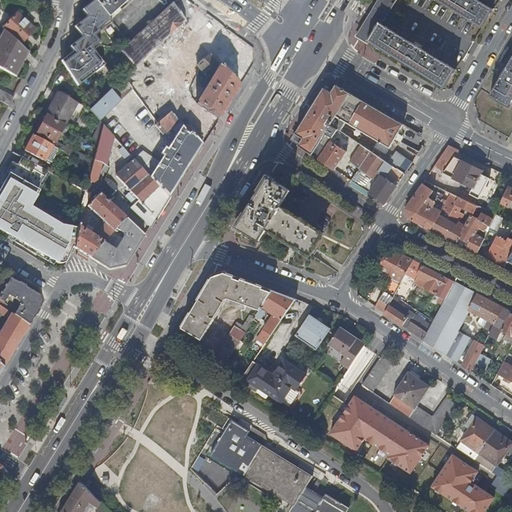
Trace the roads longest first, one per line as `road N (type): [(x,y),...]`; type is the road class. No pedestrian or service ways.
road 1 (primary): [(28,511),(193,243)]
road 2 (primary): [(289,41),(213,186),(138,303)]
road 3 (primary): [(138,303),(9,511)]
road 4 (residential): [(333,296),(511,415)]
road 5 (residential): [(0,154),(69,0)]
road 6 (residential): [(138,303),(86,272),(51,282),(0,250)]
road 7 (residential): [(193,243),(333,296)]
road 8 (residential): [(385,220),(261,141)]
road 9 (residential): [(511,288),(385,220)]
road 10 (residential): [(447,127),(333,54)]
road 11 (residential): [(447,127),(511,14)]
road 12 (primary): [(193,243),(261,141)]
